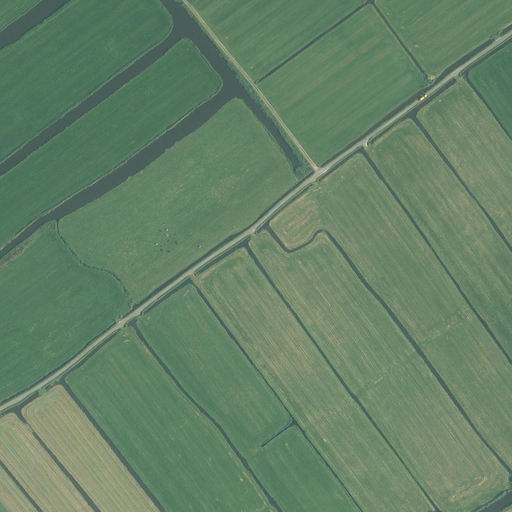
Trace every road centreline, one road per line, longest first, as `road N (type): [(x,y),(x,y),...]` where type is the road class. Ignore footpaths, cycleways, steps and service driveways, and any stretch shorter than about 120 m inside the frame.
road 1 (unclassified): [(0,409),(72,365),(511,34)]
road 2 (track): [(183,0),(319,173)]
